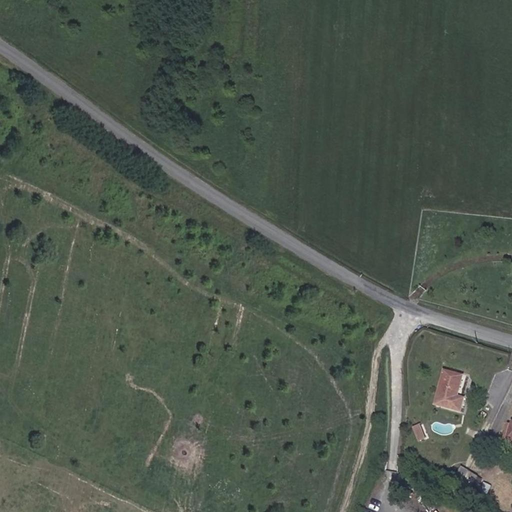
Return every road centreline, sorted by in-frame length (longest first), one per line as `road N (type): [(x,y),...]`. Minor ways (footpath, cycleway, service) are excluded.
road 1 (unclassified): [(511,338),(421,309),(256,225),(0,46)]
road 2 (unknown): [(421,309),(402,334),(395,446)]
